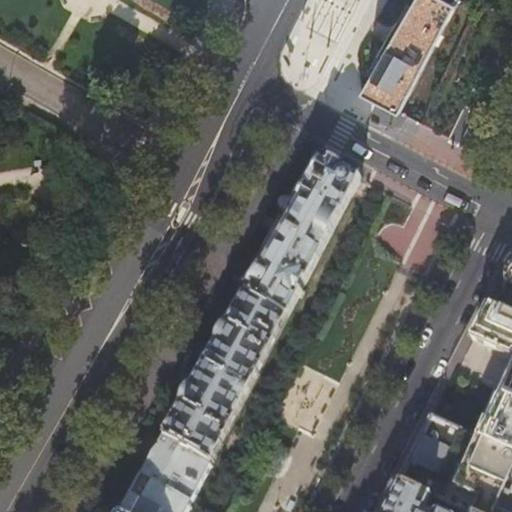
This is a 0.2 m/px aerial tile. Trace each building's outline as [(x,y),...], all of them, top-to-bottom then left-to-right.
[(401,101),(452,0),(416,0),(399,30),(363,93),(381,103),(396,111),(401,101)] [(284,232),(248,294),(288,317),(361,177),(326,158),(287,225),(284,232)] [(496,295),(489,308),(511,318),(511,266),(510,268),(496,295)] [(288,317),(248,294),(210,360),(166,437),(212,463),(288,317)] [(511,318),(489,308),(477,332),(472,341),(511,359),(511,375),(491,423),(483,441),(511,454),(511,318)] [(511,511),(511,454),(483,441),(433,419),(417,449),(399,483),(464,511),(511,511)] [(212,463),(166,437),(154,456),(143,476),(177,496),(189,474),(196,478),(199,473),(205,477),(212,463)] [(271,451),(264,465),(279,473),(286,458),(271,451)] [(177,496),(143,476),(131,498),(122,511),(186,511),(191,504),(177,496)] [(384,511),(464,511),(399,483),(384,511)]
